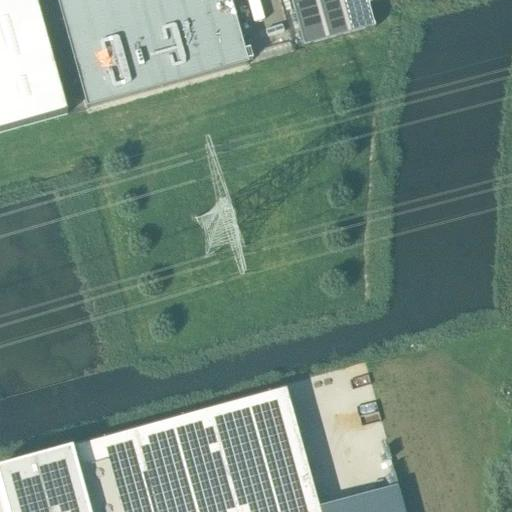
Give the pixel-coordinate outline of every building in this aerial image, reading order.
[(0,0),(0,133),(67,115),(34,0),(0,0)] [(55,0),(86,110),(248,65),(229,0),(55,0)] [(315,0),(289,0),(303,50),(328,43),(315,0)] [(315,0),(328,43),(351,37),(340,0),(315,0)] [(340,0),(351,37),(374,30),(367,7),(365,0),(340,0)] [(285,391),(0,469),(0,489),(6,511),(318,511),(318,509),(285,391)]
